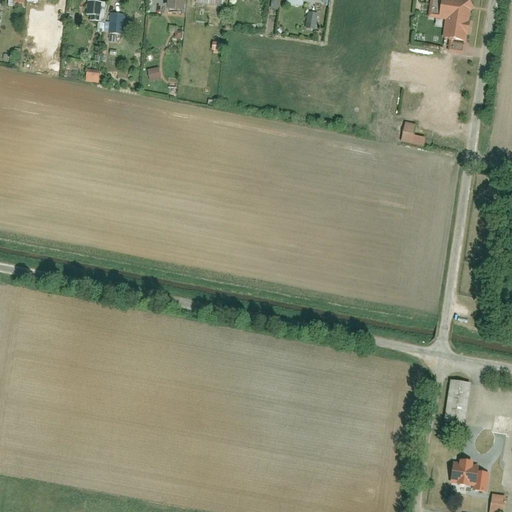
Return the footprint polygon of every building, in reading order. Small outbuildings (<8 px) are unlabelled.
[(181,12),(181,0),(167,0),(166,11),(181,12)] [(279,1),(274,0),(271,0),(270,9),(277,10),(279,1)] [(463,0),(462,0),(430,0),(426,20),(444,22),(442,42),(447,43),(446,53),(463,55),(465,36),(470,36),(472,23),(469,22),(471,11),(474,8),(466,0),(463,0)] [(97,2),(87,1),(86,15),(96,16),(97,2)] [(107,3),(97,2),(96,16),(96,21),(105,22),(107,3)] [(306,28),(316,30),(318,13),(309,12),(306,28)] [(125,15),(111,13),(109,33),(123,34),(125,15)] [(50,27),(63,28),(64,17),(51,16),(50,27)] [(175,38),(183,39),(184,31),(176,30),(175,38)] [(210,52),(219,52),(219,42),(210,43),(210,52)] [(448,63),(393,55),(390,82),(446,88),(448,63)] [(147,80),(159,79),(158,68),(146,69),(147,80)] [(437,94),(433,121),(455,124),(458,97),(437,94)] [(402,141),(424,145),(425,138),(414,136),(416,126),(405,123),(402,141)] [(452,382),(447,413),(462,415),(466,384),(452,382)] [(380,397),(371,457),(394,460),(403,400),(380,397)] [(465,472),(449,469),(446,489),(488,497),(499,437),(472,432),(465,472)] [(492,494),(488,511),(503,511),(506,496),(492,494)]
